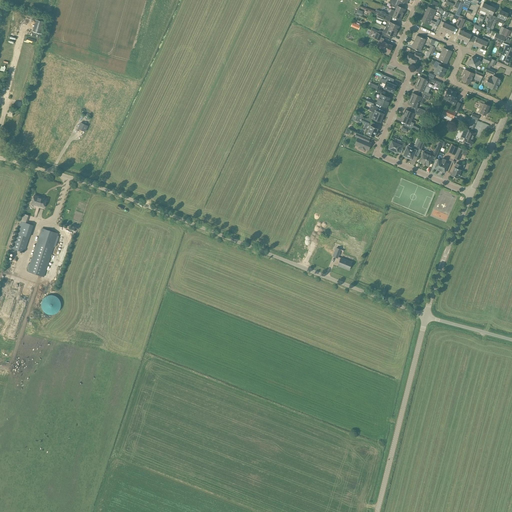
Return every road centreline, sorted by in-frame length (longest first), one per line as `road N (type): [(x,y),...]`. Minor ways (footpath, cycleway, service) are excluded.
road 1 (unclassified): [(425,316),(0,158)]
road 2 (residential): [(471,194),(376,149),(408,73),(393,57),(410,23)]
road 3 (tertiary): [(376,511),(425,316)]
road 4 (residential): [(509,106),(453,82),(456,46),(410,23)]
road 5 (tertiary): [(425,316),(471,194)]
